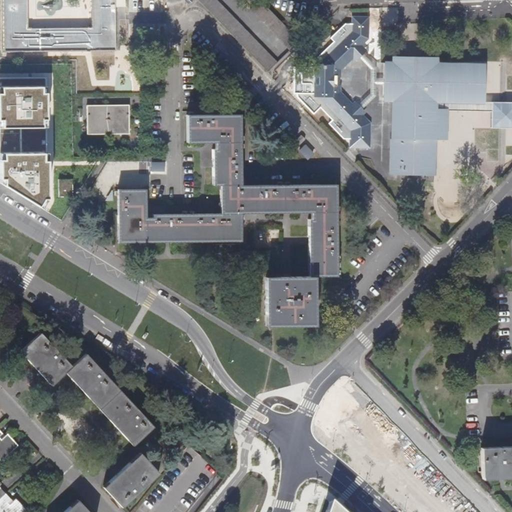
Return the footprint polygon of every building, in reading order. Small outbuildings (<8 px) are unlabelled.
[(115,50),(114,0),(3,0),(4,51),(57,50),(115,50)] [(197,0),(268,72),(278,62),(217,0),(197,0)] [(250,9),(290,51),(299,41),(260,0),(250,9)] [(353,58),(355,55),(353,52),(361,44),(368,37),(368,16),(354,17),(354,23),(346,23),(332,37),(336,41),(308,66),(294,67),(294,92),(308,92),(333,119),(329,122),(344,139),(349,139),(349,147),(368,147),(369,123),(362,115),(360,113),(358,115),(352,109),(351,108),(353,105),(351,103),(344,94),(336,94),(336,89),(340,86),(340,75),(336,72),(336,67),(344,66),(353,58)] [(361,44),(353,52),(355,55),(353,58),(355,61),(359,57),(370,68),(370,78),(370,85),(370,93),(369,93),(359,104),(355,100),(351,103),(353,105),(351,108),(352,109),(358,115),(360,113),(362,115),(366,112),(362,108),(375,95),(376,83),(383,84),(383,78),(376,78),(376,66),(363,53),(367,49),(361,44)] [(391,55),(391,61),(392,61),(392,57),(392,56),(393,56),(410,56),(411,56),(411,57),(411,67),(421,67),(421,62),(438,63),(438,56),(411,55),(391,55)] [(384,61),(383,78),(383,84),(383,100),(392,100),(391,138),(390,173),(435,174),(435,138),(446,138),(447,110),(447,109),(436,108),(436,101),(466,101),(467,63),(438,63),(421,62),(421,67),(411,67),(411,57),(411,56),(410,56),(393,56),(392,56),(392,57),(392,61),(391,61),(384,61)] [(447,109),(447,110),(491,111),(491,127),(511,127),(511,101),(484,101),(485,63),(467,63),(466,101),(436,101),(436,108),(447,109)] [(45,77),(0,78),(0,183),(41,208),(47,199),(45,77)] [(128,105),(87,106),(87,134),(129,133),(128,105)] [(335,201),(335,184),(240,185),(240,114),(186,115),(187,143),(215,142),(215,149),(212,149),(212,185),(219,185),(220,213),(152,213),(152,217),(146,217),(145,189),(117,189),(118,242),(240,241),(240,213),(311,212),(311,218),(308,219),(308,276),(264,276),(265,325),(314,325),(314,276),(336,275),(335,201)] [(305,138),(301,134),(293,143),(297,147),(305,138)] [(59,180),(59,196),(72,196),(72,179),(59,180)] [(120,432),(133,445),(153,427),(86,354),(72,367),(41,333),(20,352),(34,367),(39,373),(51,386),(65,373),(68,375),(83,392),(116,427),(120,432)] [(0,460),(1,462),(18,445),(7,434),(2,439),(0,437),(0,436),(2,434),(0,431),(0,460)] [(511,475),(511,446),(481,448),(482,477),(511,475)] [(116,475),(103,487),(122,507),(159,473),(140,453),(116,475)] [(0,511),(25,511),(27,511),(16,499),(10,505),(7,503),(11,500),(1,489),(0,489),(0,484),(1,483),(0,482),(0,511)] [(85,511),(77,502),(66,511),(85,511)] [(339,511),(329,502),(325,511),(339,511)]
